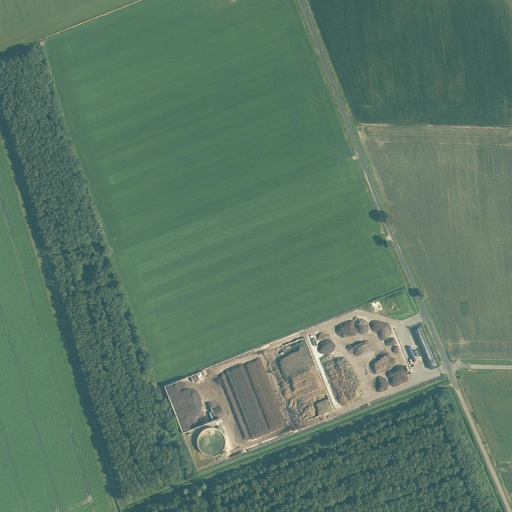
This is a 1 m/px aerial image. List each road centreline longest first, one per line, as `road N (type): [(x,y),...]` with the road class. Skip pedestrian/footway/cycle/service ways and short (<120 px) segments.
road 1 (track): [(120,505),(0,102)]
road 2 (unclassified): [(448,367),(301,0)]
road 3 (track): [(451,375),(120,505)]
road 4 (unclassified): [(509,511),(448,367)]
